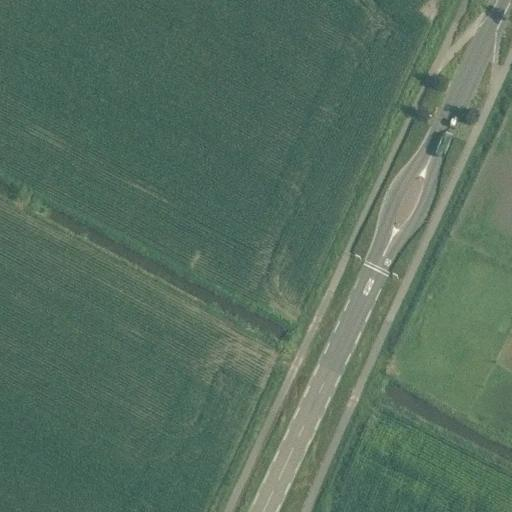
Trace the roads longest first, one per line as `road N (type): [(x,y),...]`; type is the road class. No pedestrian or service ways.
road 1 (secondary): [(263,511),(381,257)]
road 2 (secondary): [(437,139),(503,0)]
road 3 (secondary): [(381,257),(424,202),(437,139)]
road 4 (secondary): [(437,139),(393,197),(381,257)]
